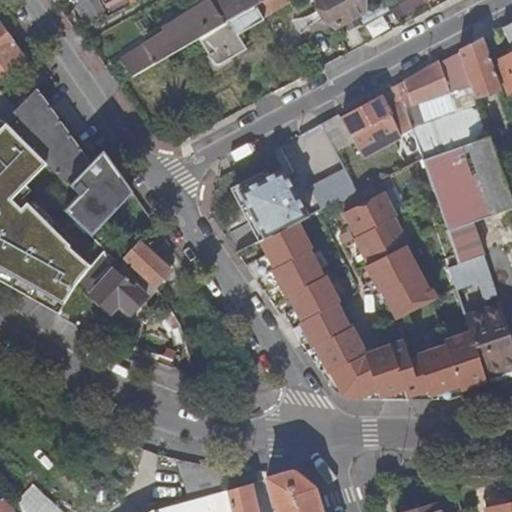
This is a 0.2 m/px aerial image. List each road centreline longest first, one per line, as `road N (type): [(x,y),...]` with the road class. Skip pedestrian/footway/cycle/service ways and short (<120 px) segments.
road 1 (residential): [(158,183),(499,0)]
road 2 (secondary): [(0,320),(95,383),(178,420),(268,437),(318,436)]
road 3 (residential): [(158,183),(292,377),(318,436)]
road 4 (residential): [(26,0),(158,183)]
road 5 (secondary): [(318,436),(511,437)]
